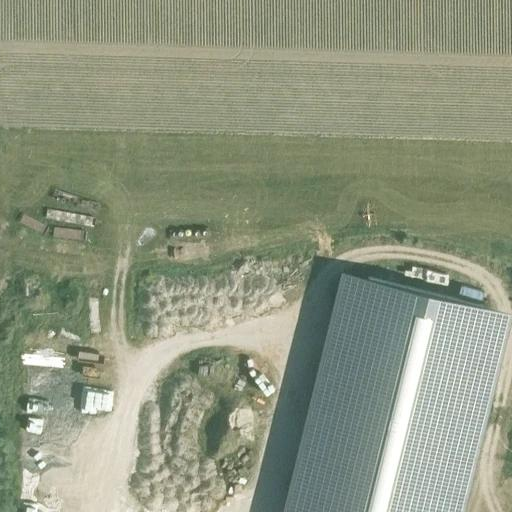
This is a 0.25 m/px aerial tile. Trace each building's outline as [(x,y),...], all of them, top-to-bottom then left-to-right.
[(432,511),(483,305),(368,277),(310,511),(432,511)] [(236,294),(223,295),(225,308),(237,306),(236,294)] [(35,353),(27,352),(26,364),(65,366),(66,344),(36,342),(35,353)] [(211,397),(234,403),(237,393),(213,387),(211,397)] [(58,501),(61,454),(31,452),(28,500),(58,501)]
